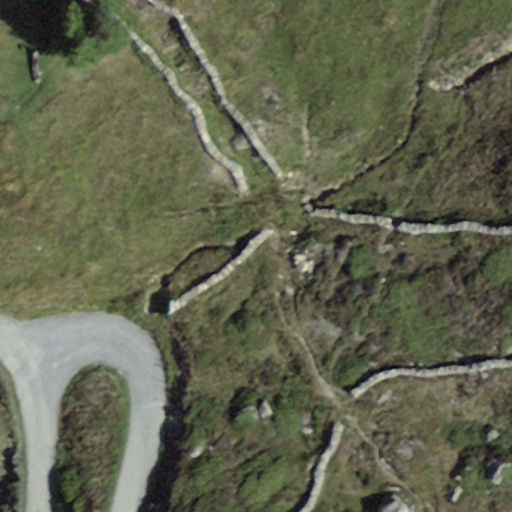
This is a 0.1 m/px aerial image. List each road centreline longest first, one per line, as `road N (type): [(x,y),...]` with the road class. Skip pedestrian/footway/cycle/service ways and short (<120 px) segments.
road 1 (residential): [(132,511),(155,405),(128,344),(90,347),(46,368)]
road 2 (residential): [(46,368),(41,511)]
